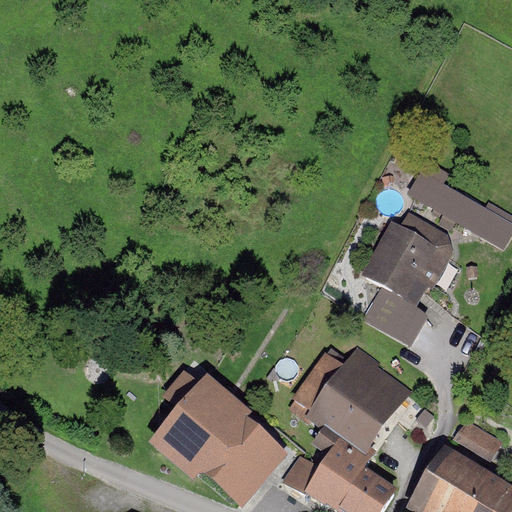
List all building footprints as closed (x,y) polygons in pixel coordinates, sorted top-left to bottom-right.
[(511,249),(511,228),(426,179),(411,205),(506,259),(511,249)] [(440,250),(390,226),(363,282),(413,306),(440,250)] [(424,391),(360,349),(309,425),(344,448),(373,467),(424,391)] [(205,377),(151,447),(234,511),(245,511),(290,455),(244,418),(249,412),(205,377)] [(505,447),(467,425),(451,453),(489,475),(505,447)] [(373,467),(344,448),(310,500),(329,511),(386,511),(398,494),(368,474),(373,467)] [(511,511),(511,493),(449,456),(415,511),(511,511)] [(322,478),(301,463),(286,484),(307,499),(322,478)]
